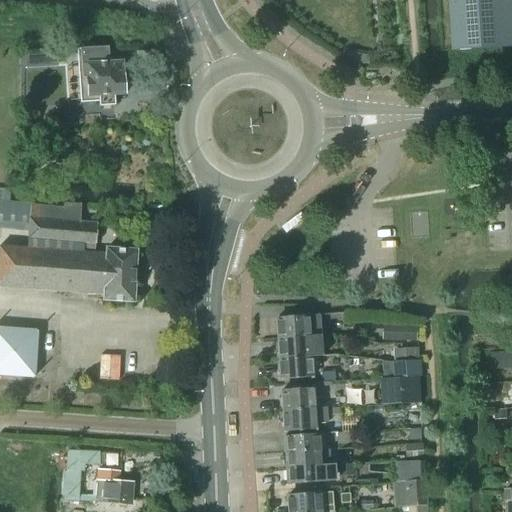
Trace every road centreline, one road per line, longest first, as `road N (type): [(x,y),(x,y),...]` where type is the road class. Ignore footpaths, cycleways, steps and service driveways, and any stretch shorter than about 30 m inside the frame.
road 1 (secondary): [(217,511),(207,311)]
road 2 (tertiary): [(310,149),(489,114)]
road 3 (tertiary): [(489,114),(307,106)]
road 4 (secondary): [(210,181),(201,226),(207,311)]
road 5 (secondary): [(207,311),(246,194)]
